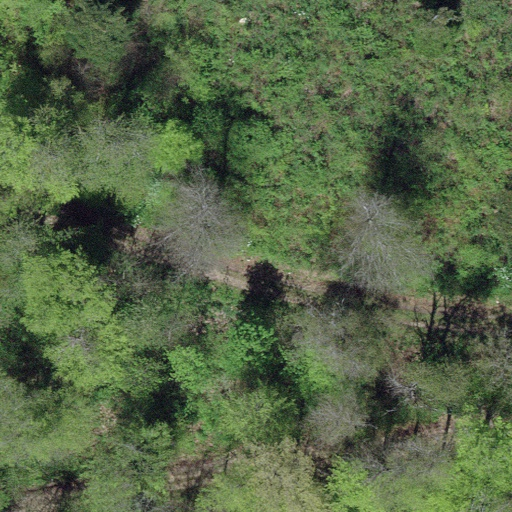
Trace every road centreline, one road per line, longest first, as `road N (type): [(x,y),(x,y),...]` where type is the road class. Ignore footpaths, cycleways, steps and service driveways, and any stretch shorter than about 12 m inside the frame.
road 1 (track): [(511,323),(409,316),(268,286),(0,195)]
road 2 (track): [(511,428),(0,508)]
